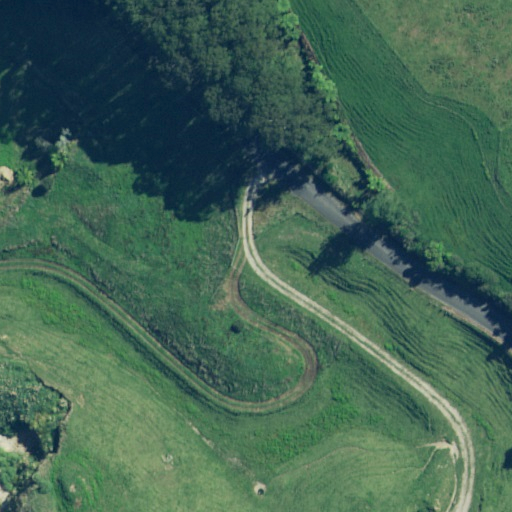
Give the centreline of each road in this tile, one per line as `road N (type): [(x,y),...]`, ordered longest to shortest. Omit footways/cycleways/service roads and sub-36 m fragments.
road 1 (unclassified): [(121,0),(351,229),(511,336)]
road 2 (track): [(271,0),(367,190)]
